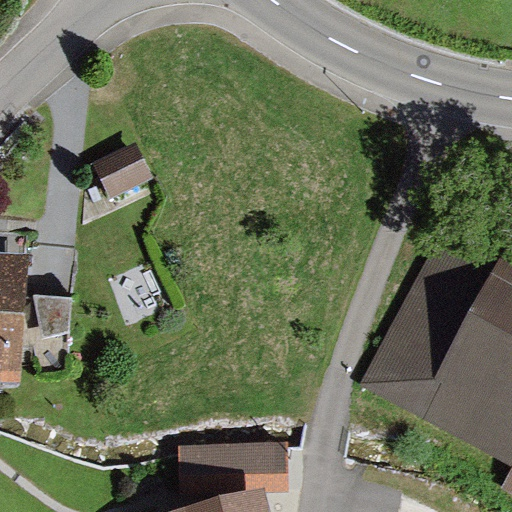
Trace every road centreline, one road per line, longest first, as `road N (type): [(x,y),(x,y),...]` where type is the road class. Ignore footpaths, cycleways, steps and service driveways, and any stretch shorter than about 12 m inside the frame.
road 1 (track): [(437,87),(325,426),(316,494)]
road 2 (tertiary): [(511,92),(437,87),(331,47),(273,0)]
road 3 (unclassified): [(101,0),(0,92)]
